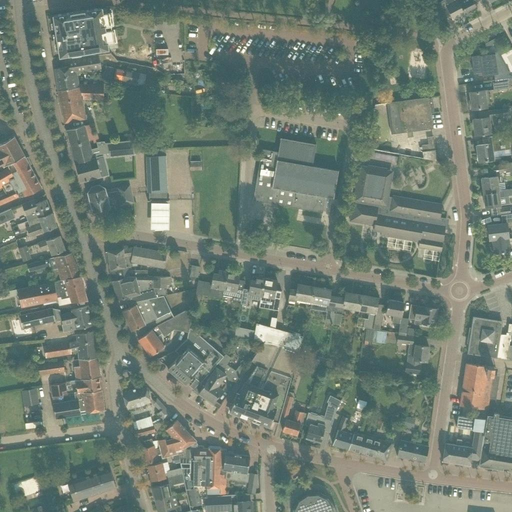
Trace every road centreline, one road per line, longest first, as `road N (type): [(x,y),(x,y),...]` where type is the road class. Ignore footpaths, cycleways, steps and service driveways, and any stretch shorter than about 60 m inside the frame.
road 1 (residential): [(240,255),(251,108),(349,129),(327,269)]
road 2 (residential): [(459,291),(465,205),(446,47),(511,9)]
road 3 (residential): [(432,477),(459,291)]
road 4 (unclassified): [(272,446),(202,418),(119,357)]
road 5 (unclassified): [(432,477),(272,446)]
road 6 (residential): [(81,244),(141,237),(240,255)]
road 7 (residential): [(327,269),(459,291)]
road 8 (unclassified): [(40,124),(18,0)]
